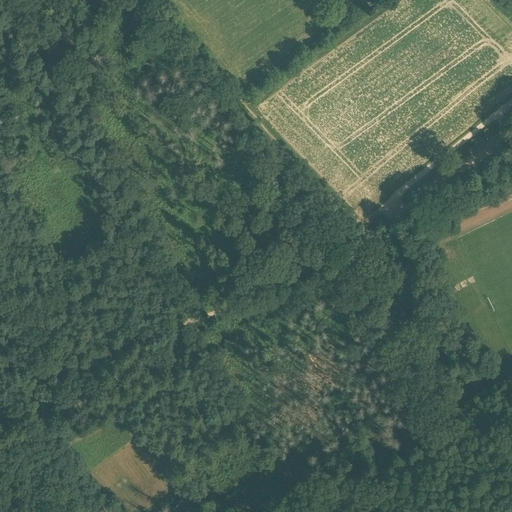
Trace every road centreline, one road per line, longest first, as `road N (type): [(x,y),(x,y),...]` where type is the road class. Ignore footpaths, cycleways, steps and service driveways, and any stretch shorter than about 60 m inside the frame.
road 1 (track): [(359,228),(271,291),(115,342),(62,384)]
road 2 (track): [(143,0),(359,228)]
road 3 (track): [(505,111),(359,228)]
